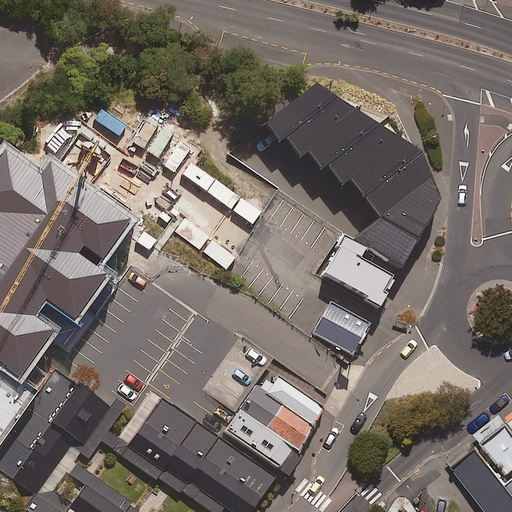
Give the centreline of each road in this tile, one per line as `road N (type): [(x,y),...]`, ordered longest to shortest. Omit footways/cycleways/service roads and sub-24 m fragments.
road 1 (unknown): [(350,381),(396,308),(401,269),(253,138)]
road 2 (secondary): [(453,63),(195,0)]
road 3 (tertiary): [(302,511),(403,356),(451,321)]
road 4 (tertiary): [(511,358),(492,386),(357,511)]
road 5 (secondary): [(464,277),(465,93),(453,63)]
road 6 (secondary): [(391,1),(511,38)]
